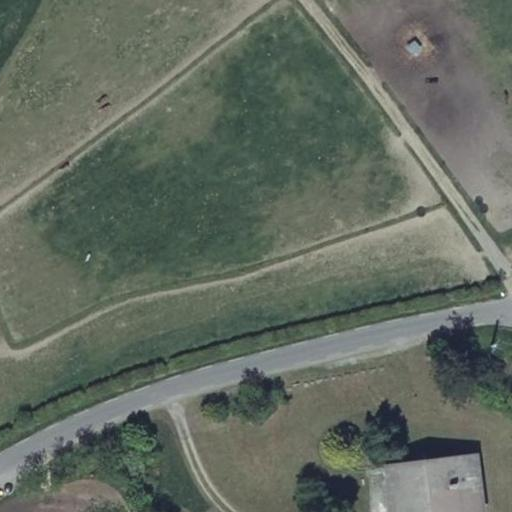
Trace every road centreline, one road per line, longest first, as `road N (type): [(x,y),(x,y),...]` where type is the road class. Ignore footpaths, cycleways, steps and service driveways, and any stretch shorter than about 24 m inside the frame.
road 1 (unclassified): [(0,465),(68,428),(168,390),(511,309)]
road 2 (track): [(511,283),(306,0)]
